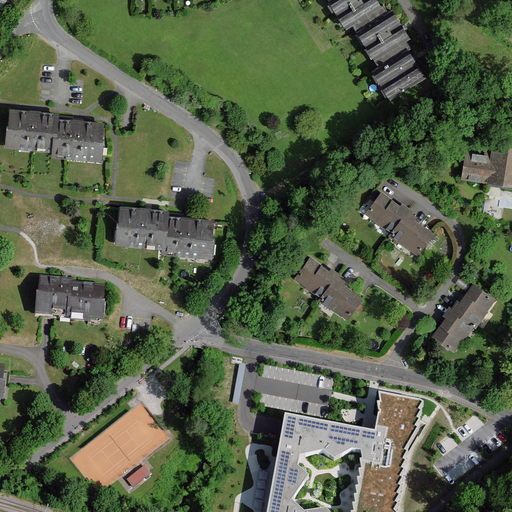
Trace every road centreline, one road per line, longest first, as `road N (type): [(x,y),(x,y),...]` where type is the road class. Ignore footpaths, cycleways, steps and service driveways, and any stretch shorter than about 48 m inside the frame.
road 1 (unclassified): [(188,328),(223,298),(249,254),(252,201),(244,181),(231,157),(175,111),(65,43),(41,17),(41,0)]
road 2 (residential): [(223,336),(425,378),(511,417)]
road 3 (unclassified): [(0,480),(188,328)]
